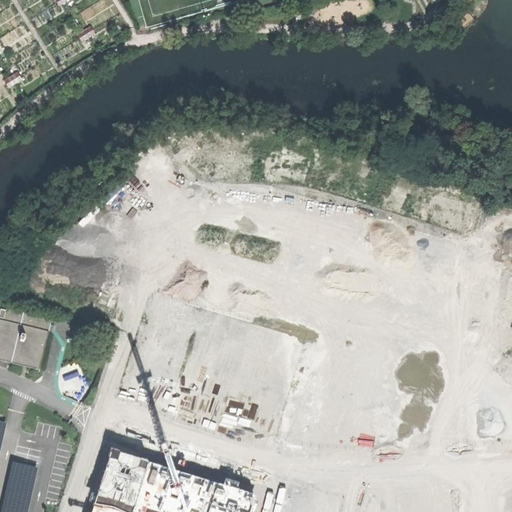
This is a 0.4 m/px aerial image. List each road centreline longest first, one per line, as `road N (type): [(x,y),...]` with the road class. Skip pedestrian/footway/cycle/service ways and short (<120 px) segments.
road 1 (unknown): [(102,411),(356,483),(511,467)]
road 2 (unclassified): [(147,270),(71,511)]
